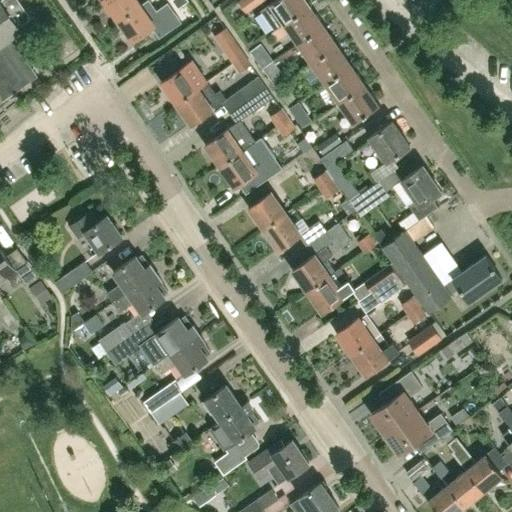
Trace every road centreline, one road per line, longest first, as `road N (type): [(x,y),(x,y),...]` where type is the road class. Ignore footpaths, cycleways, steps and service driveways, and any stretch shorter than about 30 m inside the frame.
road 1 (residential): [(399,511),(333,421),(309,406),(197,248),(197,224),(100,87),(0,157)]
road 2 (residential): [(340,0),(475,201),(511,197)]
road 3 (residential): [(511,113),(410,25)]
